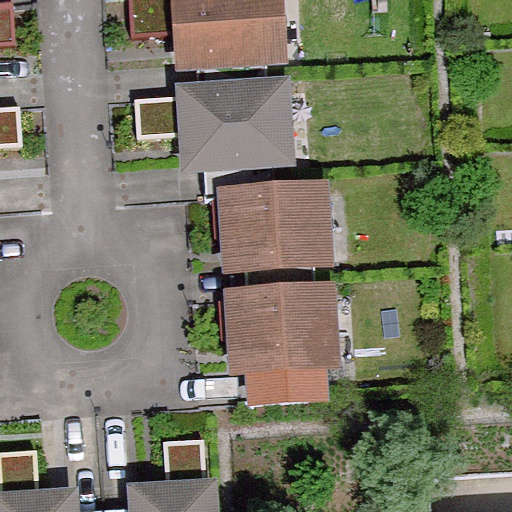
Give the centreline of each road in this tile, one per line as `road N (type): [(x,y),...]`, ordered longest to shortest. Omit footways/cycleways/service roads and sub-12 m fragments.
road 1 (residential): [(28,263),(12,316),(34,367),(73,389),(128,384),(169,337),(168,282),(138,245),(85,231)]
road 2 (residential): [(71,0),(85,231)]
